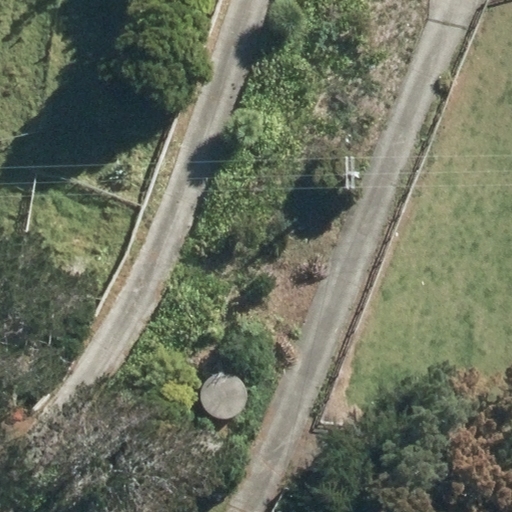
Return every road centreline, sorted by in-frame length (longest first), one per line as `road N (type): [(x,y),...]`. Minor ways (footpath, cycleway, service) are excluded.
road 1 (track): [(457,0),(288,397),(259,511)]
road 2 (track): [(66,511),(255,0)]
